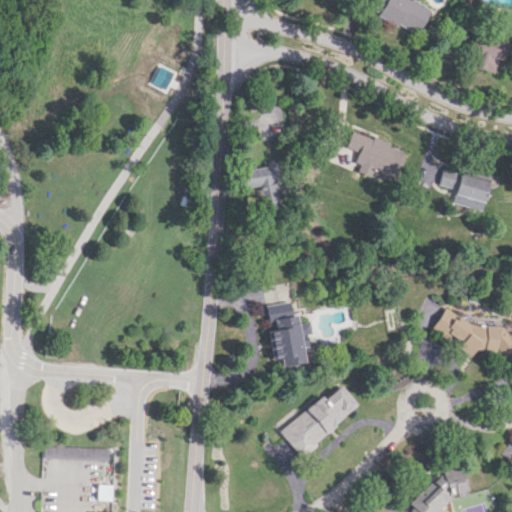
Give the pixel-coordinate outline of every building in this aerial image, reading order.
[(429,7),(413,0),(372,0),(368,11),(418,33),(429,7)] [(493,72),(497,59),(501,60),(506,44),(470,33),(465,50),(473,52),(470,65),(493,72)] [(404,149),(350,131),(344,147),(356,151),(353,162),(358,163),(355,171),(368,176),(370,169),(395,178),(404,149)] [(276,213),(271,179),(279,178),(276,159),(266,160),(267,166),(241,169),(243,188),(256,186),(260,215),(276,213)] [(481,209),(487,178),(440,168),(437,185),(453,188),(450,202),(481,209)] [(263,304),(270,359),(278,358),(279,365),(302,362),(300,347),(307,346),(305,333),(308,333),(306,321),(295,322),(294,314),(289,315),(287,301),(263,304)] [(431,329),(472,351),(472,350),(502,352),(506,354),(511,354),(511,332),(505,332),(505,326),(472,323),(443,307),(431,329)] [(278,430),(297,454),(356,406),(337,382),(278,430)] [(105,458),(106,447),(41,445),(41,457),(105,458)] [(436,511),(464,483),(446,465),(405,507),(409,511),(436,511)] [(109,484),(95,484),(94,499),(109,500),(109,484)]
